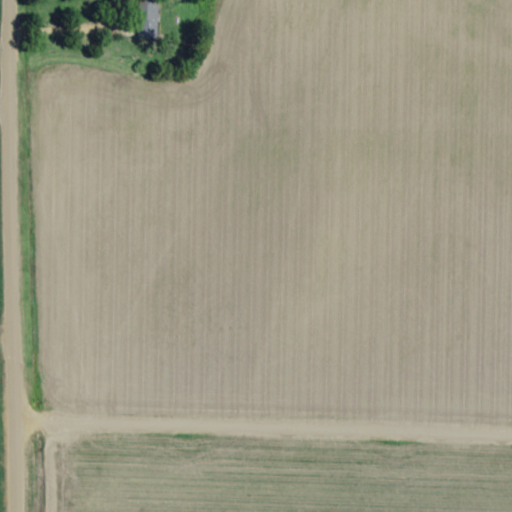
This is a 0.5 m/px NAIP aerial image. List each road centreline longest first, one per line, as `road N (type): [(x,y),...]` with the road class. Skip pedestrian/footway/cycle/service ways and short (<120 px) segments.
road 1 (residential): [(4,511),(11,0)]
road 2 (track): [(511,435),(6,417)]
